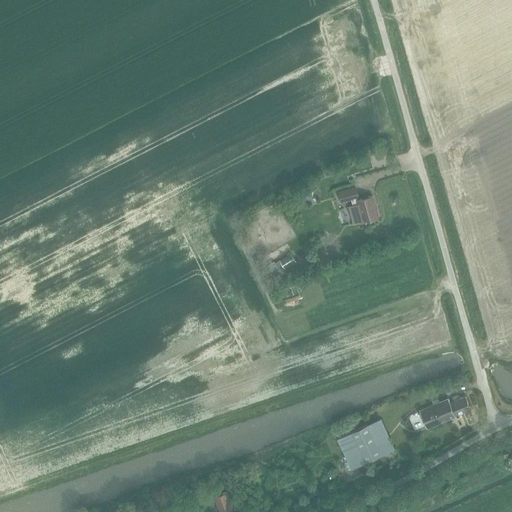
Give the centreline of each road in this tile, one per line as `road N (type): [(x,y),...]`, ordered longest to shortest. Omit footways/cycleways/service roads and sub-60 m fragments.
road 1 (unclassified): [(498,425),(371,0)]
road 2 (unclassified): [(346,511),(498,425)]
